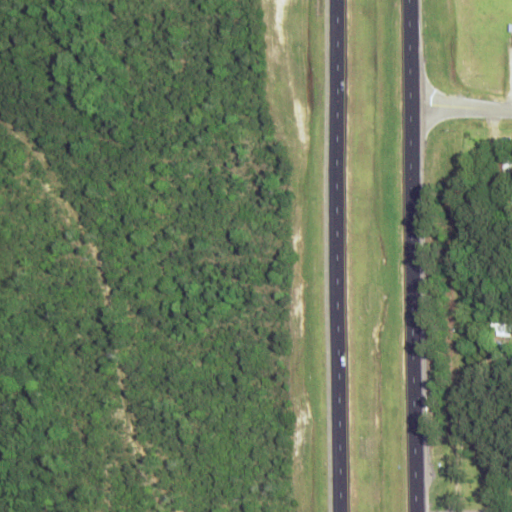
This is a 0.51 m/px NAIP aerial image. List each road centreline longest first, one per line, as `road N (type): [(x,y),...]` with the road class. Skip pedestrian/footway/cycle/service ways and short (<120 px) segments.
road 1 (trunk): [(412,511),(405,0)]
road 2 (trunk): [(332,0),(339,511)]
